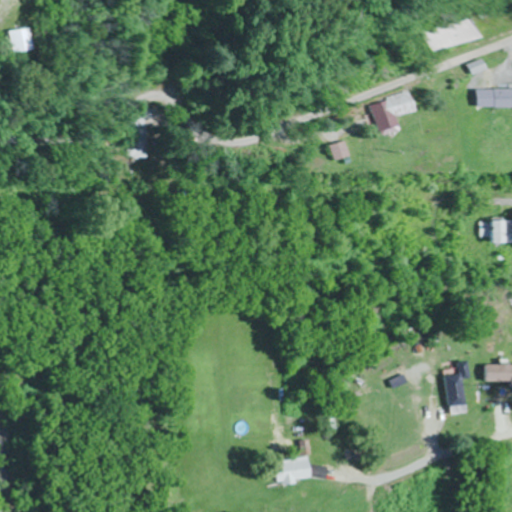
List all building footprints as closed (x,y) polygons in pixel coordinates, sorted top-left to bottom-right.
[(439,52),(489,39),(484,20),(434,32),(439,52)] [(14,53),(36,49),(32,27),(10,31),(14,53)] [(511,108),(511,89),(479,89),(479,108),(511,108)] [(374,105),(384,137),(403,131),(399,118),(420,111),(414,92),(374,105)] [(150,125),(161,125),(161,109),(145,109),(145,118),(133,118),(133,159),(150,159),(150,125)] [(338,161),(353,156),(348,141),(333,146),(338,161)] [(511,220),(480,221),(480,238),(489,238),(489,244),(511,243),(511,220)] [(484,382),(508,382),(508,365),(484,365),(484,382)] [(463,413),(460,375),(443,376),(446,414),(463,413)] [(362,389),(365,427),(380,426),(377,388),(362,389)] [(420,455),(418,447),(385,454),(388,463),(420,455)] [(273,481),(325,479),(324,465),(306,466),(306,458),(272,460),(273,481)]
